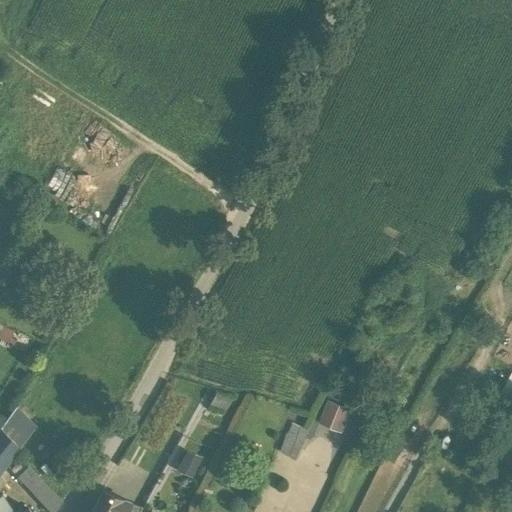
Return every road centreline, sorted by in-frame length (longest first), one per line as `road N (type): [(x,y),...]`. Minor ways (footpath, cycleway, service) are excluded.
road 1 (residential): [(74,511),(175,335),(343,0)]
road 2 (track): [(239,207),(6,50),(0,34)]
